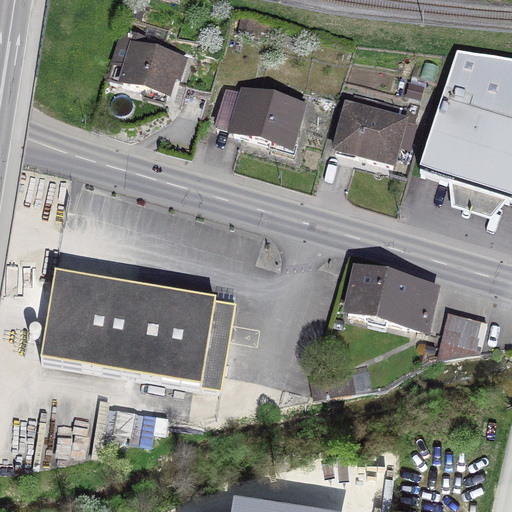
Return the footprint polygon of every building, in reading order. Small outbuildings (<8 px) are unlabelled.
[(179,83),(184,66),(134,52),(138,40),(123,35),(109,84),(167,100),(173,81),(179,83)] [(511,203),(511,65),(457,57),(421,174),(449,183),(509,202),(511,203)] [(255,103),(243,99),(235,130),(233,138),(290,154),(304,103),(275,95),(274,98),(258,93),(255,103)] [(219,126),(235,130),(243,99),(228,95),(219,126)] [(392,170),(407,112),(356,99),(353,112),(347,111),(336,156),(392,170)] [(509,202),(449,183),(452,211),(492,223),(509,202)] [(424,335),(433,297),(357,278),(348,318),(424,335)] [(235,310),(55,281),(41,367),(221,397),(235,310)] [(487,328),(448,318),(438,363),(480,356),(487,328)] [(314,404),(352,398),(351,383),(312,390),(314,404)]
